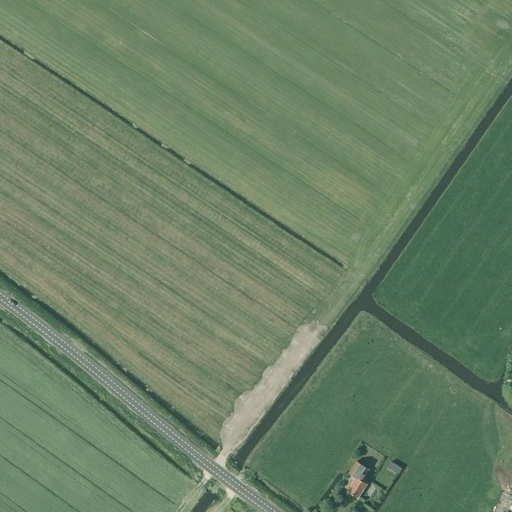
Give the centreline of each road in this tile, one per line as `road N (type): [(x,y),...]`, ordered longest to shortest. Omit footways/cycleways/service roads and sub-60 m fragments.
road 1 (tertiary): [(273,511),(0,297)]
road 2 (track): [(212,468),(363,271)]
